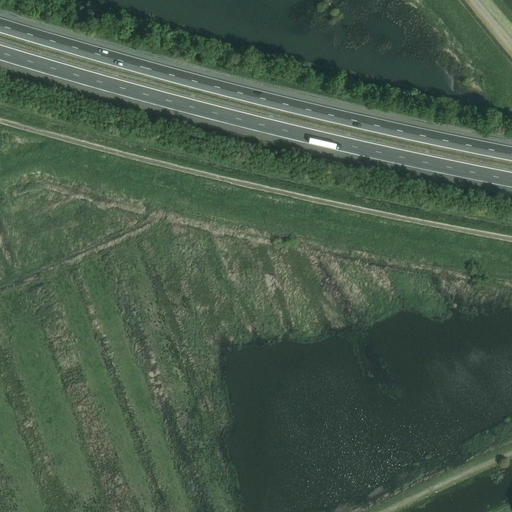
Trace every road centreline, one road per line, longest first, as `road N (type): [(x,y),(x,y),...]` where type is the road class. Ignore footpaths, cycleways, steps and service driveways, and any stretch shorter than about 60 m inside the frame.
road 1 (motorway): [(0,50),(266,129),(511,181)]
road 2 (motorway): [(511,153),(288,104),(0,22)]
road 3 (track): [(511,239),(243,185),(0,122)]
road 4 (track): [(511,454),(386,511)]
